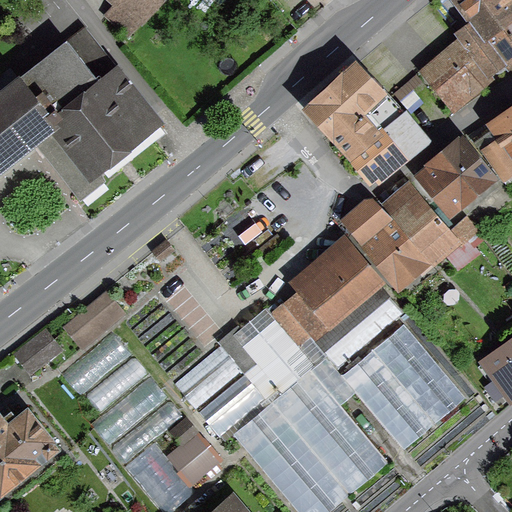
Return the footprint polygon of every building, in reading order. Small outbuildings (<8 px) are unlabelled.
[(128,33),(138,22),(142,25),(162,0),(111,0),(113,1),(104,13),(128,33)] [(511,63),(511,62),(511,0),(435,0),(490,72),(508,59),(511,63)] [(0,167),(34,141),(80,199),(103,181),(96,167),(158,119),(86,29),(21,80),(20,79),(0,95),(0,167)] [(454,110),(493,76),(490,72),(458,35),(419,68),(454,110)] [(350,155),(404,112),(359,62),(350,71),(349,71),(308,109),(350,155)] [(424,80),(417,72),(395,91),(402,99),(424,80)] [(511,169),(511,98),(484,118),(496,135),(480,146),(499,172),(502,176),(511,169)] [(424,134),(404,112),(350,155),(370,178),(424,134)] [(450,213),(499,172),(462,129),(413,171),(450,213)] [(409,176),(381,199),(431,259),(434,263),(445,255),(458,270),(475,255),(451,227),(409,176)] [(365,194),(339,216),(348,228),(389,277),(397,287),(431,259),(381,199),(376,194),(365,194)] [(451,227),(475,255),(482,250),(477,244),(487,236),(468,213),(451,227)] [(379,285),(389,277),(348,228),(307,262),(288,278),(297,288),(282,300),(311,334),(315,338),(379,285)] [(160,260),(174,248),(165,238),(151,250),(160,260)] [(404,315),(379,285),(315,338),(327,353),(340,368),(404,315)] [(82,349),(126,312),(107,289),(63,325),(82,349)] [(298,344),(311,334),(282,300),(270,310),(298,344)] [(216,340),(220,345),(174,383),(196,409),(242,371),(244,373),(198,412),(220,438),(266,400),(268,402),(310,367),(327,353),(315,338),(311,334),(298,344),(270,310),(263,302),(216,340)] [(467,395),(405,321),(343,374),(405,447),(467,395)] [(42,365),(63,348),(46,327),(14,353),(31,374),(42,365)] [(510,402),(511,400),(511,334),(478,360),(510,402)] [(328,511),(389,462),(310,367),(268,402),(229,435),(293,511),(328,511)] [(0,492),(1,494),(61,445),(25,402),(16,409),(12,405),(4,411),(0,405),(0,492)] [(222,460),(185,416),(169,430),(180,443),(166,455),(178,469),(175,472),(189,488),(222,460)] [(252,511),(233,489),(205,511),(252,511)]
